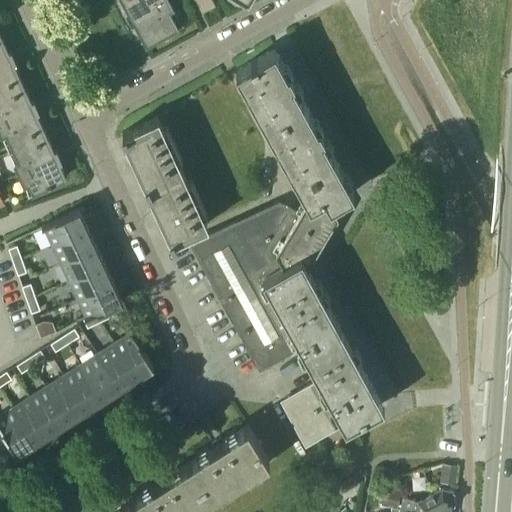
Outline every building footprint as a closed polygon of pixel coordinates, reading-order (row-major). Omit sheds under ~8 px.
[(134,20),(146,42),(178,25),(177,25),(182,22),(169,0),(123,0),(129,10),(126,11),(132,21),(134,20)] [(195,0),(202,12),(214,5),(211,0),(195,0)] [(0,87),(21,78),(13,61),(15,60),(10,50),(8,51),(0,32),(0,87)] [(236,68),(266,123),(305,102),(274,47),(236,68)] [(0,87),(0,129),(6,143),(43,127),(36,110),(38,109),(33,99),(31,100),(21,78),(0,87)] [(335,158),(305,102),(266,123),(296,179),(335,158)] [(122,130),(147,185),(181,169),(156,115),(125,129),(122,130)] [(54,150),(43,127),(6,143),(29,192),(33,190),(66,175),(58,160),(61,159),(56,149),(54,150)] [(296,179),(307,198),(331,202),(354,192),(335,158),(296,179)] [(206,223),(181,169),(147,185),(172,240),(206,223)] [(338,213),(331,202),(307,198),(298,213),(283,203),(238,223),(258,261),(281,304),(302,344),(340,323),(308,265),(338,213)] [(43,225),(51,242),(88,225),(79,206),(6,241),(6,242),(42,225),(42,226),(43,225)] [(190,241),(213,282),(258,261),(238,223),(235,220),(190,241)] [(51,242),(60,261),(96,243),(88,225),(51,242)] [(60,261),(68,279),(105,262),(96,243),(60,261)] [(22,257),(17,244),(8,247),(13,260),(22,257)] [(13,260),(18,274),(26,271),(22,257),(13,260)] [(236,324),(281,304),(258,261),(213,282),(236,324)] [(68,279),(77,298),(114,280),(105,262),(68,279)] [(122,299),(114,280),(77,298),(85,315),(84,315),(85,316),(122,299)] [(35,295),(30,282),(22,285),(27,298),(35,295)] [(40,309),(35,295),(27,298),(31,312),(40,309)] [(259,367),(302,344),(281,304),(236,324),(259,367)] [(112,315),(109,306),(96,312),(100,320),(112,315)] [(88,326),(100,320),(96,312),(84,318),(88,326)] [(48,333),(43,320),(35,322),(40,336),(48,333)] [(79,335),(74,328),(62,335),(67,343),(79,335)] [(130,330),(114,340),(136,374),(153,364),(131,329),(129,329),(130,330)] [(56,350),(67,343),(62,335),(51,342),(56,350)] [(114,340),(97,351),(119,385),(136,374),(114,340)] [(45,356),(40,349),(28,356),(33,364),(45,356)] [(97,351),(80,362),(102,396),(119,385),(97,351)] [(33,364),(28,356),(17,364),(22,371),(33,364)] [(384,404),(383,403),(358,357),(320,378),(298,389),(299,393),(284,401),(306,442),(315,437),(344,421),(346,426),(384,404)] [(80,362),(63,373),(85,407),(102,396),(80,362)] [(0,384),(11,378),(6,370),(0,374),(0,384)] [(63,373),(46,384),(68,418),(85,407),(63,373)] [(46,384),(29,395),(50,429),(68,418),(46,384)] [(29,395),(12,405),(33,440),(50,429),(29,395)] [(0,424),(16,450),(33,440),(12,405),(0,412),(0,424)] [(213,444),(189,460),(210,494),(269,457),(247,423),(222,438),(220,435),(211,441),(213,444)] [(0,460),(9,455),(13,453),(7,443),(0,447),(0,460)] [(156,480),(135,494),(146,511),(182,511),(210,494),(189,460),(165,474),(163,471),(154,477),(156,480)] [(443,462),(440,480),(454,483),(457,465),(443,462)] [(353,474),(331,487),(336,495),(357,482),(353,474)] [(379,502),(397,506),(400,490),(382,486),(379,502)] [(402,506),(414,508),(428,511),(449,511),(455,489),(443,486),(420,499),(404,496),(402,506)] [(313,498),(318,506),(336,495),(331,487),(313,498)] [(146,511),(135,494),(108,510),(106,507),(97,511),(146,511)]
